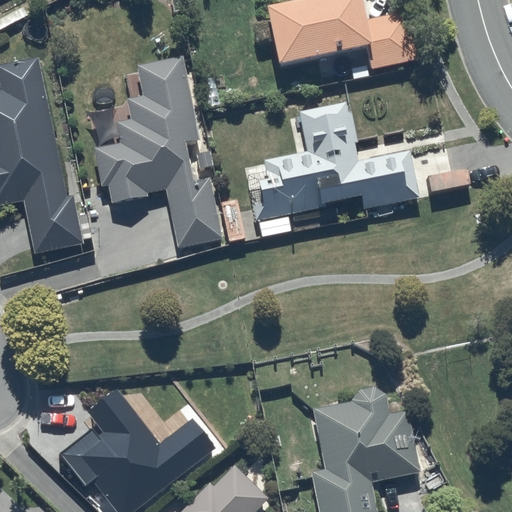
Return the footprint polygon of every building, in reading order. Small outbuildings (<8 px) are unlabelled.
[(360,0),(298,0),(266,7),(278,64),(366,46),(371,70),(419,60),(409,10),(365,20),(360,0)] [(183,57),(138,67),(144,94),(126,98),(131,121),(116,124),(120,144),(94,149),(102,188),(108,186),(112,204),(148,198),(147,193),(166,189),(179,249),(223,240),(183,57)] [(39,59),(0,66),(0,206),(22,202),(34,252),(82,243),(74,196),(64,198),(39,59)] [(347,101),(298,110),(299,116),(290,117),(297,155),(263,161),(264,165),(246,169),(255,220),(327,207),(326,202),(360,196),(363,209),(373,207),(376,222),(415,215),(412,197),(420,196),(411,150),(358,160),(347,101)] [(351,402),(312,409),(324,469),(309,472),(317,511),(377,511),(372,482),(420,472),(407,409),(390,413),(387,396),(386,395),(386,394),(385,393),(384,392),(383,391),(382,390),(381,390),(379,389),(378,388),(377,388),(376,388),(374,387),(373,387),(372,387),(370,387),(369,387),(368,387),(366,387),(365,387),(364,388),(363,388),(361,389),(360,389),(359,390),(358,391),(357,392),(356,393),(355,394),(354,395),(354,396),(353,397),(352,398),(352,399),(351,401),(351,402)] [(208,484),(181,511),(255,511),(268,498),(235,465),(212,488),(208,484)]
